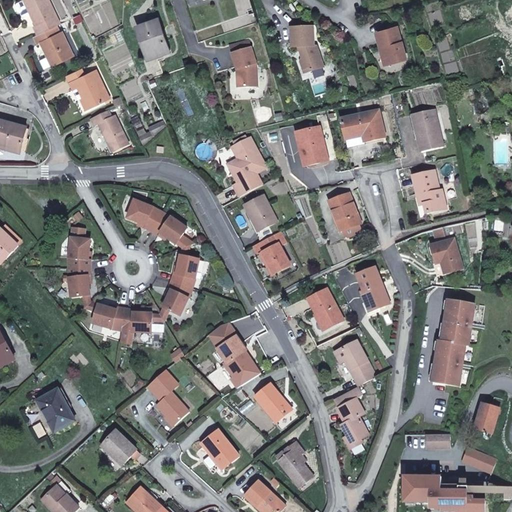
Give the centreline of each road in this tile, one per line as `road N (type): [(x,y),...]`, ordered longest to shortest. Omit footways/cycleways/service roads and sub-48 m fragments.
road 1 (residential): [(332,509),(311,397),(198,190),(160,170),(69,173)]
road 2 (residential): [(332,509),(367,487),(390,430),(410,289),(392,249)]
road 3 (residential): [(392,249),(386,179),(362,179),(389,243)]
road 4 (residential): [(214,499),(166,456),(154,467),(189,505)]
